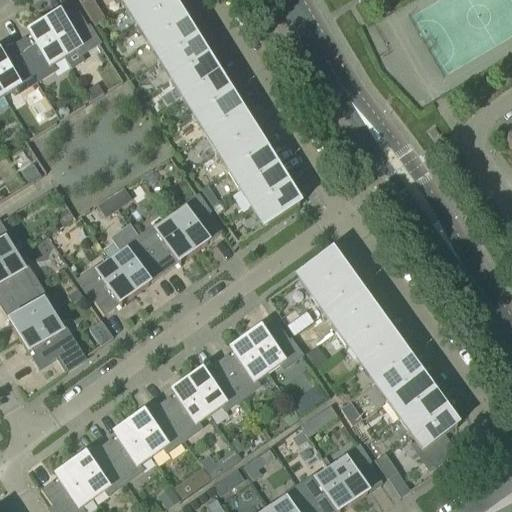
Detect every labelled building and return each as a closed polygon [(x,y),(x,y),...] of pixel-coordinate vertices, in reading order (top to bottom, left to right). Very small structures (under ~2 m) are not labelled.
[(90,0),(86,0),(78,5),(90,24),(101,17),(90,0)] [(111,0),(120,14),(124,12),(143,0),(111,0)] [(143,0),(124,12),(135,29),(171,6),(166,0),(143,0)] [(171,6),(135,29),(146,47),(182,25),(171,6)] [(55,18),(41,27),(63,62),(76,53),(78,57),(96,46),(72,8),(56,18),(54,16),(53,16),(55,18)] [(182,25),(146,47),(158,65),(193,43),(182,25)] [(22,39),(10,46),(35,85),(52,74),(49,70),(63,62),(41,27),(25,37),(26,38),(23,40),(22,39)] [(193,43),(158,65),(169,84),(205,61),(193,43)] [(0,97),(1,100),(15,91),(17,95),(35,85),(10,46),(0,52),(0,97)] [(205,61),(169,84),(181,102),(216,80),(205,61)] [(216,80),(181,102),(192,120),(228,98),(216,80)] [(103,97),(97,87),(86,94),(92,104),(103,97)] [(228,98),(192,120),(204,139),(239,116),(228,98)] [(239,116),(204,139),(215,157),(251,135),(239,116)] [(251,135),(215,157),(227,175),(262,153),(251,135)] [(192,157),(196,170),(213,164),(209,151),(192,157)] [(262,153),(227,175),(238,193),(274,171),(262,153)] [(274,171),(238,193),(249,212),(285,189),(274,171)] [(285,189),(249,212),(261,231),(296,209),(296,210),(298,209),(285,189)] [(132,203),(124,191),(108,202),(116,213),(132,203)] [(180,215),(167,224),(191,257),(206,247),(205,246),(208,244),(209,245),(221,236),(194,199),(178,211),(180,215)] [(116,213),(108,202),(97,209),(104,220),(116,213)] [(71,223),(65,214),(55,220),(62,230),(71,223)] [(130,225),(126,228),(161,278),(173,270),(172,269),(176,266),(178,269),(179,268),(178,267),(191,257),(167,224),(154,233),(152,229),(139,238),(130,225)] [(113,244),(102,252),(111,264),(108,265),(132,299),(147,288),(146,287),(149,285),(150,286),(161,278),(126,228),(110,240),(113,244)] [(0,268),(16,258),(0,231),(0,268)] [(329,258),(296,282),(309,300),(343,276),(329,256),(328,257),(329,258)] [(16,258),(0,268),(0,310),(35,288),(16,258)] [(93,270),(76,282),(102,320),(118,309),(119,311),(120,310),(119,308),(132,299),(108,265),(95,274),(93,270)] [(343,276),(309,300),(322,317),(356,293),(343,276)] [(35,288),(0,310),(0,313),(6,323),(7,323),(10,326),(6,328),(7,329),(9,328),(18,342),(54,319),(35,288)] [(83,301),(76,293),(67,300),(73,308),(83,301)] [(356,293),(322,317),(334,335),(369,311),(356,293)] [(369,311),(334,335),(347,353),(381,328),(369,311)] [(54,319),(18,342),(27,357),(28,357),(30,360),(37,373),(56,361),(65,375),(82,362),(54,319)] [(257,336),(244,345),(267,378),(281,367),(284,371),(299,360),(274,324),(258,335),(257,333),(256,334),(257,336)] [(381,328),(347,353),(360,370),(394,346),(381,328)] [(226,359),(215,367),(241,402),(257,390),(255,387),(267,378),(244,345),(229,356),(230,357),(227,359),(226,359)] [(394,346),(360,370),(372,387),(406,363),(394,346)] [(406,363),(372,387),(385,405),(419,381),(406,363)] [(199,378),(186,388),(209,420),(222,410),(225,414),(241,402),(215,367),(200,377),(198,376),(197,376),(199,378)] [(419,381),(385,405),(397,423),(432,398),(419,381)] [(168,401),(157,409),(182,445),(198,433),(196,429),(209,420),(186,388),(171,398),(171,399),(168,401)] [(432,398),(397,423),(410,440),(444,416),(432,398)] [(298,403),(290,409),(293,413),(299,421),(307,416),(298,403)] [(345,407),(338,411),(345,421),(352,417),(345,407)] [(140,420),(127,430),(150,462),(163,453),(166,456),(182,445),(157,409),(141,420),(140,418),(139,418),(140,420)] [(288,429),(297,423),(299,421),(293,413),(282,421),(288,429)] [(444,416),(410,440),(419,453),(416,456),(427,471),(425,473),(426,474),(452,455),(441,439),(453,430),(454,431),(455,431),(444,416)] [(109,443),(98,451),(124,487),(139,476),(136,472),(150,462),(127,430),(112,440),(113,441),(110,444),(109,443)] [(308,443),(302,434),(291,441),(297,450),(308,443)] [(340,468),(329,475),(350,507),(365,497),(365,496),(368,494),(380,486),(356,449),(355,450),(356,452),(338,464),(340,468)] [(82,462),(69,472),(92,504),(104,495),(107,499),(124,487),(98,451),(83,462),(82,460),(81,460),(82,462)] [(269,454),(258,461),(264,469),(274,462),(269,454)] [(384,457),(373,464),(386,483),(396,476),(384,457)] [(200,464),(211,482),(220,476),(214,467),(208,458),(200,464)] [(51,485),(39,493),(52,511),(51,511),(81,511),(92,504),(69,472),(54,483),(55,484),(52,486),(51,485)] [(311,481),(296,491),(309,511),(342,511),(350,507),(329,475),(314,485),(311,481)] [(188,481),(174,491),(182,502),(196,493),(188,481)] [(224,481),(212,489),(219,500),(231,492),(224,481)] [(280,507),(272,511),(309,511),(296,491),(277,503),(280,507)] [(178,505),(171,494),(158,502),(165,511),(168,511),(178,505)]
